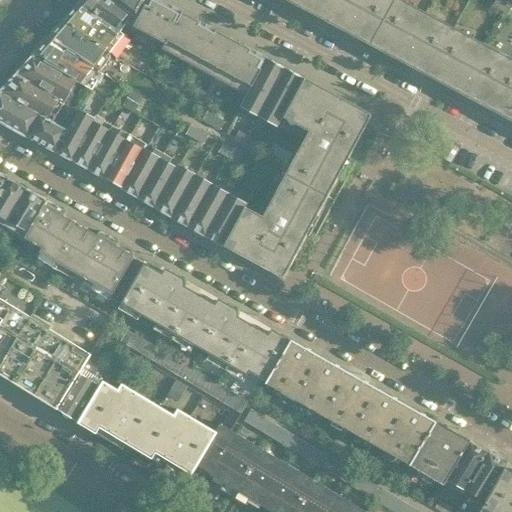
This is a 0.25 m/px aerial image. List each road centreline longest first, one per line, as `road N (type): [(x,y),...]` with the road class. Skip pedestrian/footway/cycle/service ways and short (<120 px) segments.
road 1 (residential): [(0,148),(511,439)]
road 2 (residential): [(511,157),(214,0)]
road 3 (residential): [(146,511),(0,419)]
